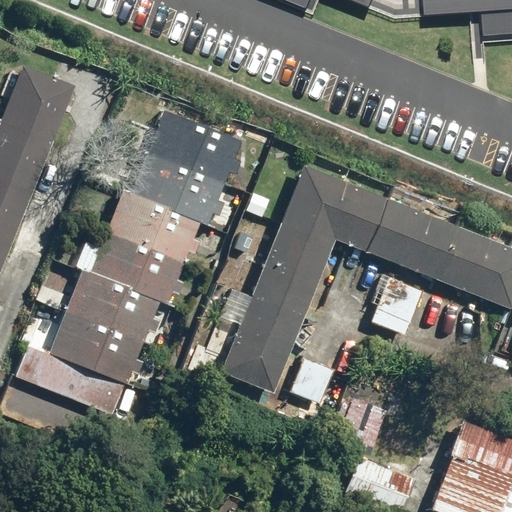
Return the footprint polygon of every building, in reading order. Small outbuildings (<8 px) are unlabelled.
[(276,0),(310,14),(315,0),(360,0),(371,4),(372,0),(276,0)] [(511,0),(427,0),(428,8),(472,5),(474,31),(511,27),(511,0)] [(72,82),(19,62),(0,110),(0,117),(51,137),(72,82)] [(234,134),(159,108),(129,193),(115,188),(93,250),(79,245),(71,266),(79,269),(71,292),(61,289),(55,307),(61,310),(47,349),(25,341),(11,381),(113,416),(153,303),(164,307),(183,253),(191,256),(196,241),(187,238),(192,223),(210,229),(219,201),(211,198),(234,134)] [(51,137),(0,117),(0,179),(30,191),(51,137)] [(511,294),(511,251),(299,164),(245,296),(215,283),(209,297),(217,300),(210,317),(234,326),(215,371),(269,394),(334,235),(507,306),(511,294)] [(30,191),(0,179),(0,242),(9,246),(30,191)] [(0,268),(9,246),(0,242),(0,268)] [(420,283),(381,269),(370,301),(374,302),(367,322),(401,335),(420,283)] [(331,370),(297,356),(283,392),(316,405),(331,370)] [(370,420),(345,412),(336,437),(361,445),(370,420)] [(511,511),(511,440),(459,421),(426,511),(511,511)] [(346,454),(331,488),(389,511),(400,511),(413,482),(346,454)]
